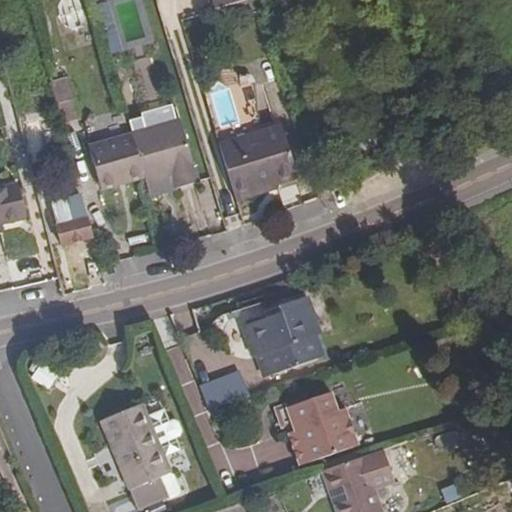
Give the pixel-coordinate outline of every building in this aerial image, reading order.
[(229,4),(227,0),(204,0),(208,11),(229,4)] [(242,0),(229,4),(208,11),(205,11),(209,22),(250,9),(247,0),(242,0)] [(78,124),(68,84),(52,88),(63,128),(78,124)] [(131,139),(143,180),(145,186),(149,202),(176,193),(195,188),(179,126),(131,139)] [(227,198),(268,185),(290,179),(273,127),(212,146),(227,198)] [(58,128),(39,130),(42,154),(61,152),(58,128)] [(143,180),(131,139),(88,152),(100,194),(143,180)] [(268,185),(227,198),(229,203),(270,191),(268,185)] [(28,234),(20,198),(0,202),(0,247),(5,246),(3,240),(28,234)] [(92,239),(84,206),(68,210),(65,199),(49,203),(49,204),(45,205),(50,228),(56,226),(61,247),(92,239)] [(105,287),(98,260),(84,264),(91,290),(105,287)] [(279,310),(269,313),(289,366),(317,355),(310,334),(318,331),(305,293),(276,303),(279,310)] [(267,374),(289,366),(269,313),(241,323),(253,355),(258,353),(267,374)] [(302,399),(322,453),(358,440),(345,404),(338,407),(330,389),(302,399)] [(322,453),(302,399),(287,405),(286,401),(274,406),(281,424),(285,423),(293,420),(296,427),(288,430),(300,461),(322,453)] [(141,404),(100,421),(129,491),(136,509),(168,496),(160,477),(161,477),(156,465),(164,461),(163,457),(146,417),(141,404)] [(163,411),(146,417),(163,457),(179,450),(173,439),(178,436),(180,431),(177,422),(172,421),(168,422),(163,411)] [(285,423),(288,430),(296,427),(293,420),(285,423)] [(379,511),(358,457),(319,472),(334,511),(379,511)] [(169,473),(164,461),(156,465),(161,477),(169,473)]
